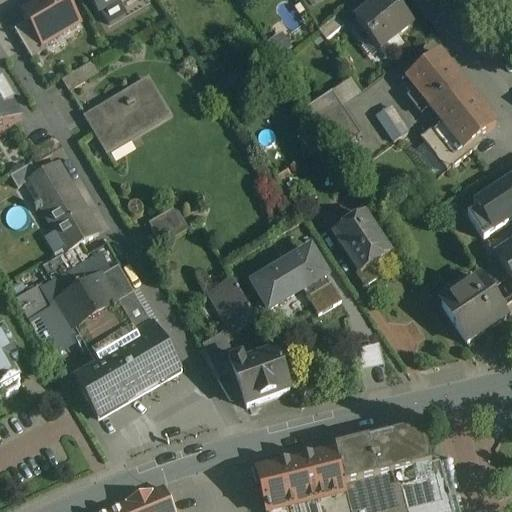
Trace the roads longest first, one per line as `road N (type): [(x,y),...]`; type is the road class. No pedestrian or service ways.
road 1 (primary): [(58,511),(244,445),(454,394)]
road 2 (residential): [(454,394),(483,511)]
